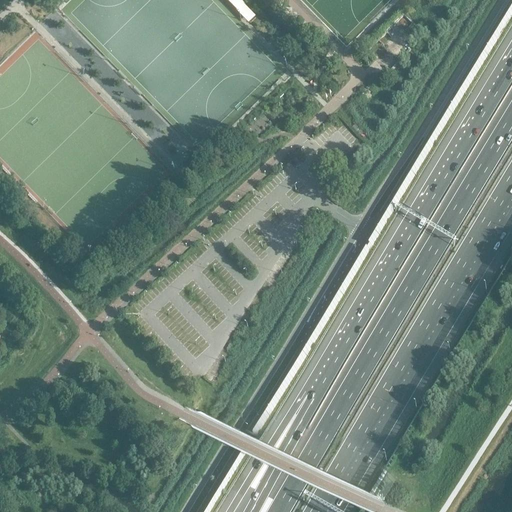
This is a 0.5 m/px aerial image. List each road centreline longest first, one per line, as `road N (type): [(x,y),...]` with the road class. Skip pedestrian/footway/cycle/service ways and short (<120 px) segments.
road 1 (unclassified): [(503,0),(184,511)]
road 2 (unclassified): [(200,511),(511,1)]
road 3 (motorway): [(511,118),(278,511)]
road 4 (motorway): [(511,68),(315,395)]
road 5 (motorway): [(322,511),(511,191)]
road 6 (motorway): [(315,395),(229,511)]
road 7 (motorway): [(315,395),(252,511)]
